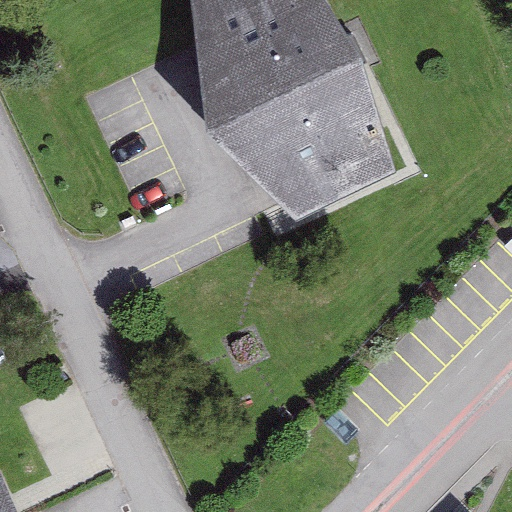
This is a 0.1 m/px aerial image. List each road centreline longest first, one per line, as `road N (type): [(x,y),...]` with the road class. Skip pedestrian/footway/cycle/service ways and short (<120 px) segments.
road 1 (residential): [(157,511),(0,170)]
road 2 (residential): [(411,511),(511,407)]
